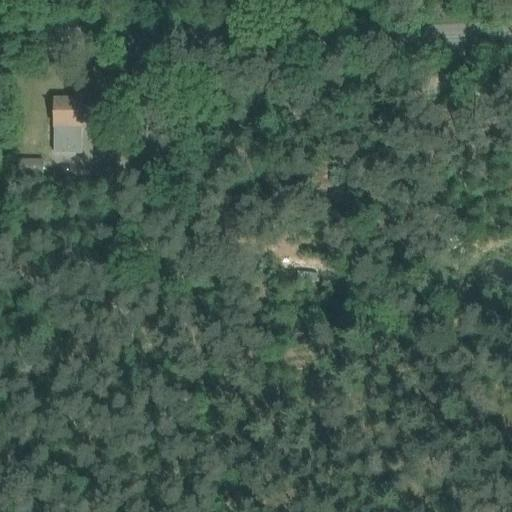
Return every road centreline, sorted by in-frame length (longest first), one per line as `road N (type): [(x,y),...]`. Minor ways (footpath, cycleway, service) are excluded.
road 1 (tertiary): [(511,34),(0,39)]
road 2 (track): [(229,511),(142,41)]
